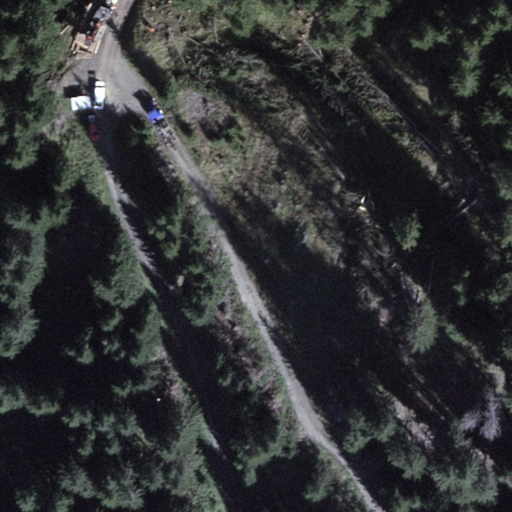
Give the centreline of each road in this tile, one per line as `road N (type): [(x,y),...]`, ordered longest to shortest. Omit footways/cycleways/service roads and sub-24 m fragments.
road 1 (track): [(237,511),(198,364),(107,153),(102,73),(129,0)]
road 2 (track): [(100,93),(136,99),(155,112),(214,208),(300,408),(381,511)]
